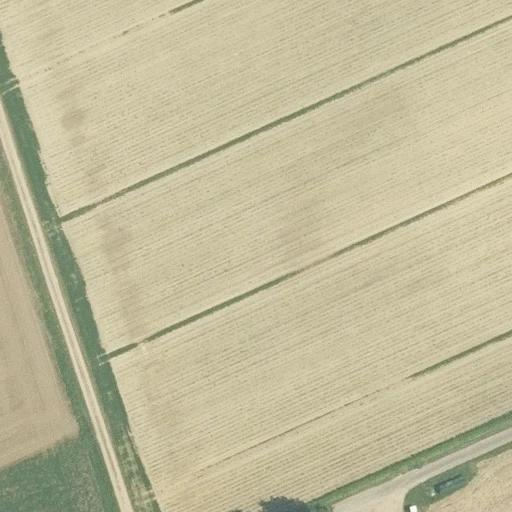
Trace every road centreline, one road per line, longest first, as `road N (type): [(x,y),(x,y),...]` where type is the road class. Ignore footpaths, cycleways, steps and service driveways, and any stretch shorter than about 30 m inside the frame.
road 1 (track): [(125,511),(0,117)]
road 2 (unclassified): [(511,437),(345,511)]
